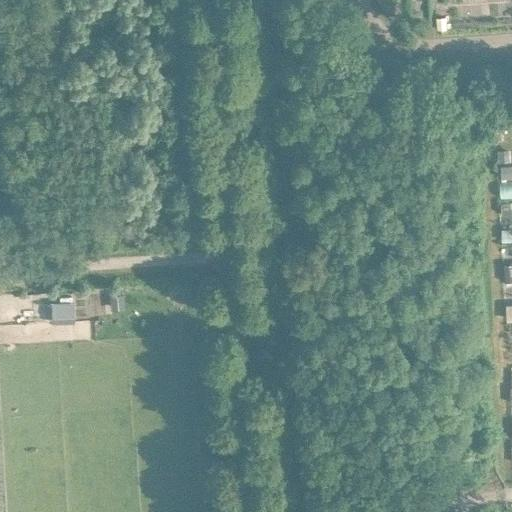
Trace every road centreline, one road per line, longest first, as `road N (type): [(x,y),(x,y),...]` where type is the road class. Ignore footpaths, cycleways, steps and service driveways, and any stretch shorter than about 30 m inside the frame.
road 1 (unclassified): [(235,263),(221,0)]
road 2 (unclassified): [(254,511),(235,263)]
road 3 (unclassified): [(235,263),(0,282)]
